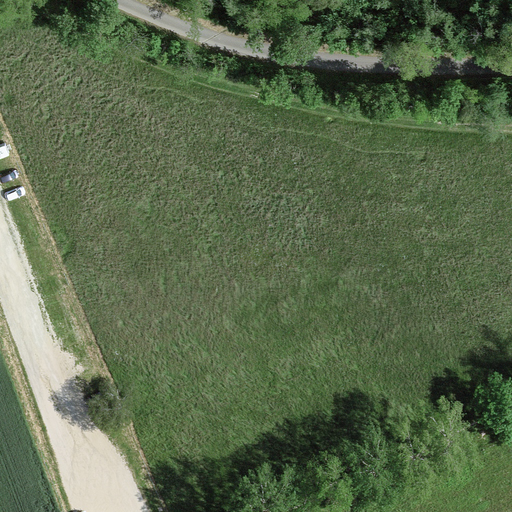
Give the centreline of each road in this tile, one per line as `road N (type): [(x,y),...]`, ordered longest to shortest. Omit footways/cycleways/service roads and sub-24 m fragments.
road 1 (track): [(511,126),(431,123),(287,100),(178,69),(20,0)]
road 2 (unclassified): [(511,66),(343,61),(209,39),(115,0)]
road 3 (track): [(0,231),(108,511)]
